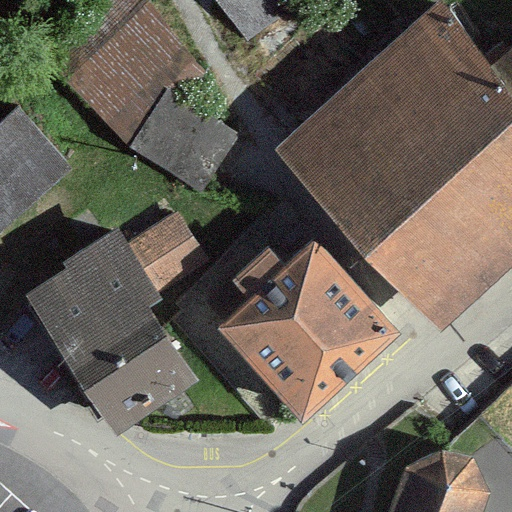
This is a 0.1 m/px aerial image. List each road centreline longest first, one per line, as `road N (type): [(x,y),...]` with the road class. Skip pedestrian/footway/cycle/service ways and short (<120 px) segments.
road 1 (residential): [(155,510),(460,378),(511,333)]
road 2 (residential): [(155,510),(49,428),(0,409)]
